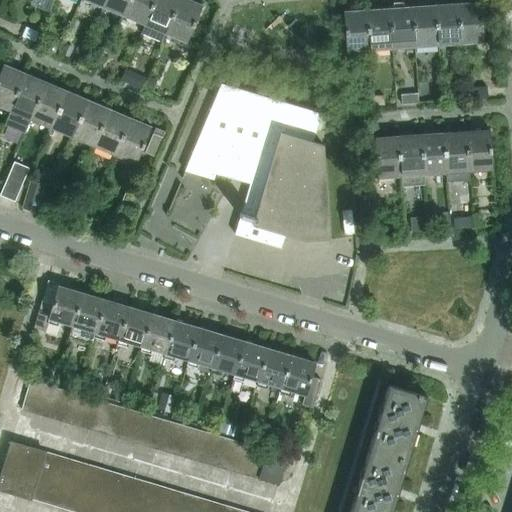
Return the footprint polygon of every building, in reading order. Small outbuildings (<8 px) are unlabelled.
[(104,0),(102,7),(122,16),(129,0),(104,0)] [(153,0),(129,0),(122,16),(143,25),(153,0)] [(153,0),(143,25),(164,34),(178,0),(153,0)] [(178,0),(164,34),(186,43),(202,4),(191,0),(178,0)] [(483,43),(480,1),(456,3),(458,44),(483,43)] [(458,44),(456,3),(433,4),(436,46),(458,44)] [(436,46),(433,4),(410,6),(413,47),(436,46)] [(413,47),(410,6),(388,8),(391,49),(413,47)] [(391,49),(388,8),(365,9),(368,51),(391,49)] [(368,51),(365,9),(343,11),(346,52),(368,51)] [(26,26),(21,37),(34,42),(39,32),(26,26)] [(65,44),(61,54),(69,57),(73,47),(65,44)] [(0,70),(0,107),(9,111),(25,73),(3,63),(0,70)] [(9,111),(30,120),(46,82),(25,73),(9,111)] [(134,73),(130,83),(140,88),(144,78),(134,73)] [(156,81),(148,77),(145,85),(153,89),(156,81)] [(51,129),(67,90),(46,82),(30,120),(51,129)] [(312,141),(320,113),(220,84),(184,171),(213,179),(215,173),(231,178),(235,161),(254,166),(234,234),(280,248),(284,234),(303,240),(329,238),(323,144),(312,141)] [(487,98),(486,86),(463,88),(464,100),(487,98)] [(51,129),(71,138),(88,99),(67,90),(51,129)] [(455,92),(440,93),(440,102),(456,101),(455,92)] [(417,94),(401,94),(401,104),(418,103),(417,94)] [(384,95),(372,96),(373,105),(384,105),(384,95)] [(71,138),(92,146),(109,108),(88,99),(71,138)] [(92,146),(113,155),(129,117),(109,108),(92,146)] [(151,126),(129,117),(113,155),(135,164),(151,126)] [(492,170),(489,129),(464,130),(467,172),(492,170)] [(444,173),(467,172),(464,130),(442,132),(444,173)] [(422,175),(444,173),(442,132),(419,134),(422,175)] [(153,134),(145,152),(154,155),(161,137),(153,134)] [(399,177),(422,175),(419,134),(397,135),(399,177)] [(399,177),(397,135),(374,137),(377,178),(399,177)] [(0,194),(14,200),(24,177),(27,168),(14,162),(10,172),(0,194)] [(44,186),(30,182),(22,210),(35,214),(44,186)] [(425,221),(411,222),(411,232),(425,231),(425,221)] [(52,305),(41,302),(33,327),(55,334),(57,326),(56,325),(57,321),(70,324),(80,292),(58,285),(52,305)] [(103,299),(80,292),(70,324),(66,337),(89,344),(92,336),(103,299)] [(104,334),(117,338),(126,306),(103,299),(92,336),(103,339),(104,334)] [(149,313),(126,306),(117,338),(115,343),(126,346),(127,341),(140,345),(149,313)] [(151,348),(163,352),(173,320),(149,313),(140,345),(138,350),(149,353),(151,348)] [(174,355),(186,359),(195,327),(173,320),(163,352),(162,356),(172,360),(174,355)] [(196,362),(210,366),(219,334),(195,327),(186,359),(184,363),(195,366),(196,362)] [(220,369),(233,373),(242,341),(219,334),(210,366),(208,370),(219,373),(220,369)] [(243,376),(256,379),(265,348),(242,341),(233,373),(231,377),(242,380),(243,376)] [(267,382),(280,386),(289,355),(265,348),(256,379),(254,384),(265,387),(267,382)] [(320,380),(310,376),(314,362),(289,355),(280,386),(278,391),(289,394),(290,389),(305,394),(301,404),(312,407),(320,380)] [(387,382),(387,384),(367,447),(406,458),(426,393),(387,382)] [(38,387),(27,384),(19,408),(31,412),(38,387)] [(42,415),(49,390),(38,387),(31,412),(42,415)] [(53,418),(61,394),(49,390),(42,415),(53,418)] [(64,422),(72,397),(61,394),(53,418),(64,422)] [(76,425),(83,400),(72,397),(64,422),(76,425)] [(87,428),(94,404),(83,400),(76,425),(87,428)] [(159,401),(157,409),(169,412),(171,405),(159,401)] [(98,432),(106,407),(94,404),(87,428),(98,432)] [(110,435),(117,410),(106,407),(98,432),(110,435)] [(121,438),(128,414),(117,410),(110,435),(121,438)] [(132,442),(139,417),(128,414),(121,438),(132,442)] [(143,445),(151,420),(139,417),(132,442),(143,445)] [(155,448),(162,424),(151,420),(143,445),(155,448)] [(166,452),(173,427),(162,424),(155,448),(166,452)] [(177,455),(185,430),(173,427),(166,452),(177,455)] [(189,458),(196,434),(185,430),(177,455),(189,458)] [(200,462),(207,437),(196,434),(189,458),(200,462)] [(211,465),(218,440),(207,437),(200,462),(211,465)] [(222,468),(230,444),(218,440),(211,465),(222,468)] [(0,490),(30,499),(38,476),(45,452),(9,442),(0,471),(0,490)] [(234,472),(241,447),(230,444),(222,468),(234,472)] [(245,475),(252,450),(241,447),(234,472),(245,475)] [(390,511),(406,458),(367,447),(347,511),(390,511)] [(256,478),(263,454),(252,450),(245,475),(256,478)] [(45,452),(38,476),(49,479),(56,455),(45,452)] [(278,484),(285,460),(263,454),(256,478),(278,484)] [(56,455),(49,479),(60,482),(67,459),(56,455)] [(67,459),(60,482),(71,485),(78,462),(67,459)] [(78,462),(71,485),(82,489),(89,465),(78,462)] [(89,465),(82,489),(93,492),(100,468),(89,465)] [(100,468),(93,492),(104,495),(111,472),(100,468)] [(111,472),(104,495),(115,498),(122,475),(111,472)] [(122,475),(115,498),(126,502),(133,478),(122,475)] [(30,499),(41,502),(49,479),(38,476),(30,499)] [(133,478),(126,502),(137,505),(144,481),(133,478)] [(52,506),(60,482),(49,479),(41,502),(52,506)] [(144,481),(137,505),(148,508),(155,485),(144,481)] [(52,506),(63,509),(71,485),(60,482),(52,506)] [(74,511),(82,489),(71,485),(63,509),(74,511)] [(155,485),(148,508),(159,511),(166,488),(155,485)] [(166,488),(159,511),(161,511),(170,511),(177,491),(166,488)] [(74,511),(86,511),(93,492),(82,489),(74,511)] [(177,491),(170,511),(182,511),(188,494),(177,491)] [(98,511),(104,495),(93,492),(86,511),(98,511)] [(188,494),(182,511),(194,511),(199,497),(188,494)] [(98,511),(110,511),(115,498),(104,495),(98,511)] [(199,497),(194,511),(206,511),(210,501),(199,497)] [(122,511),(126,502),(115,498),(110,511),(122,511)] [(210,501),(206,511),(218,511),(221,504),(210,501)] [(122,511),(134,511),(137,505),(126,502),(122,511)]
